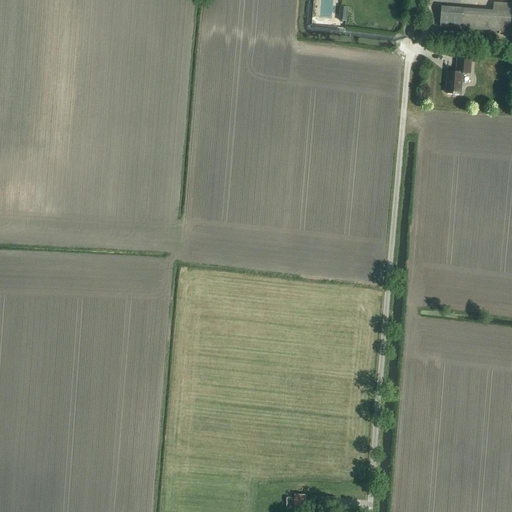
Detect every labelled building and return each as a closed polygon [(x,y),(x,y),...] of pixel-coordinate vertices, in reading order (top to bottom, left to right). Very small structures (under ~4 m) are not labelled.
[(441,6),(440,26),(510,31),(511,3),(493,2),(493,10),(441,6)] [(348,20),(350,8),(343,7),(341,19),(348,20)] [(448,71),(446,93),(460,94),(462,73),(470,73),(471,58),(459,57),(458,72),(448,71)] [(306,508),(307,495),(294,494),(293,507),(306,508)] [(316,509),(335,510),(336,497),(317,496),(316,509)]
